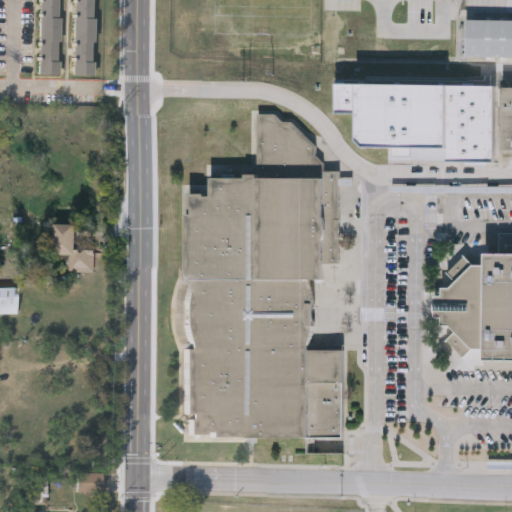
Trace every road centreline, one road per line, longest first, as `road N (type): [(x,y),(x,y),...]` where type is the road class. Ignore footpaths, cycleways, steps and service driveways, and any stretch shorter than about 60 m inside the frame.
road 1 (tertiary): [(142,0),(141,511)]
road 2 (residential): [(142,479),(511,488)]
